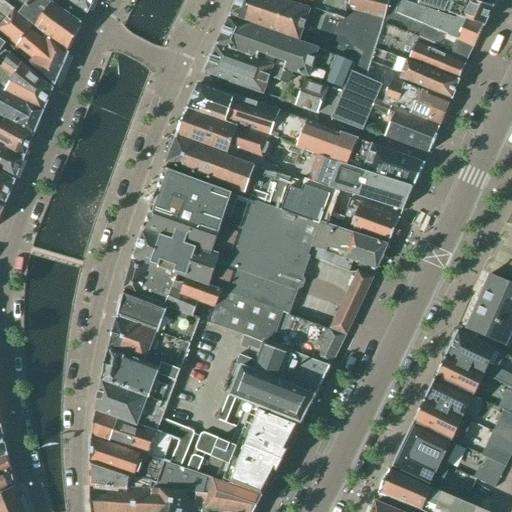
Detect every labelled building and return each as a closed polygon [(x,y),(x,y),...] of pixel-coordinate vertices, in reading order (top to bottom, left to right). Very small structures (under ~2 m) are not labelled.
[(52,42),(1,0),(0,0),(0,36),(7,43),(9,40),(18,45),(15,49),(55,84),(67,55),(67,54),(52,42)] [(1,0),(52,42),(67,54),(67,55),(82,24),(74,19),(46,0),(1,0)] [(93,0),(67,0),(87,13),(93,0)] [(384,21),(346,9),(342,22),(273,0),(238,0),(230,18),(356,63),(352,72),(366,78),(371,63),(372,61),(376,47),(380,35),(384,21)] [(346,9),(348,0),(273,0),(342,22),(346,9)] [(348,0),(346,9),(384,21),(385,17),(391,19),(397,1),(393,0),(348,0)] [(464,3),(491,12),(496,0),(442,0),(443,0),(442,0),(415,0),(413,7),(450,19),(453,12),(461,14),(464,3)] [(450,19),(413,7),(397,1),(391,19),(474,47),(474,48),(482,30),(450,19)] [(482,30),(491,12),(464,3),(461,14),(453,12),(450,19),(482,30)] [(474,47),(391,19),(385,17),(384,21),(380,35),(400,42),(426,52),(436,55),(466,65),(466,64),(474,47)] [(383,86),(366,78),(352,72),(356,63),(230,18),(217,45),(216,46),(239,54),(311,77),(329,84),(328,88),(327,91),(341,97),(332,118),(363,130),(373,109),(377,100),(383,86)] [(466,65),(436,55),(426,52),(400,42),(380,35),(376,47),(409,60),(459,80),(466,65)] [(0,85),(10,91),(43,111),(53,89),(10,54),(3,50),(7,43),(0,36),(0,85)] [(310,79),(311,77),(239,54),(216,46),(204,74),(264,95),(275,67),(276,68),(273,79),(289,84),(293,73),(310,79)] [(401,77),(409,60),(376,47),(372,61),(371,63),(402,74),(401,77)] [(452,98),(459,80),(409,60),(401,77),(452,98)] [(396,110),(440,127),(450,103),(427,93),(428,92),(393,77),(384,102),(391,107),(392,108),(396,110)] [(327,91),(328,88),(306,80),(298,100),(296,106),(318,114),(319,113),(327,91)] [(0,116),(5,119),(6,118),(16,124),(34,134),(43,111),(10,91),(0,85),(0,116)] [(298,148),(308,121),(235,97),(199,85),(188,110),(199,114),(281,143),(282,141),(296,147),(298,148)] [(319,113),(332,118),(341,97),(327,91),(319,113)] [(296,106),(298,100),(282,95),(280,101),(296,106)] [(377,100),(373,109),(389,117),(392,108),(391,107),(384,104),(384,103),(377,100)] [(272,166),(281,143),(199,114),(188,110),(177,138),(261,168),(262,168),(260,167),(262,163),(272,166)] [(430,153),(440,127),(396,110),(386,138),(430,153)] [(0,141),(25,156),(34,134),(16,124),(6,118),(5,119),(0,116),(0,141)] [(347,166),(357,140),(342,135),(308,121),(298,148),(318,156),(347,166)] [(290,178),(262,168),(261,168),(177,138),(167,165),(246,195),(281,205),(288,185),(290,178)] [(363,172),(373,146),(357,140),(347,166),(363,172)] [(25,156),(0,141),(0,171),(15,179),(25,156)] [(363,172),(413,188),(414,187),(424,164),(373,146),(363,172)] [(347,166),(318,156),(309,180),(329,188),(403,211),(413,188),(363,172),(347,166)] [(320,225),(165,170),(148,216),(133,259),(178,275),(187,279),(222,292),(283,314),(290,315),(299,290),(295,282),(304,277),(311,257),(309,256),(312,248),(318,250),(327,224),(321,223),(320,225)] [(0,202),(5,206),(15,179),(0,171),(0,202)] [(281,205),(280,210),(318,223),(328,193),(302,184),(300,189),(288,185),(281,205)] [(345,212),(339,229),(388,245),(400,219),(359,205),(355,216),(345,212)] [(327,224),(318,250),(377,270),(388,245),(339,229),(327,224)] [(178,275),(133,259),(124,291),(124,293),(200,320),(200,321),(210,324),(222,292),(187,279),(185,284),(175,284),(178,275)] [(511,284),(491,275),(467,330),(458,326),(455,332),(500,350),(502,345),(507,347),(511,335),(511,284)] [(330,367),(345,336),(290,315),(283,314),(222,292),(210,324),(264,343),(265,343),(273,345),(330,367)] [(162,419),(200,321),(200,320),(124,293),(109,350),(102,381),(96,410),(137,426),(158,432),(158,430),(180,439),(178,445),(176,451),(175,451),(170,464),(181,468),(194,435),(193,432),(162,419)] [(445,357),(484,375),(495,352),(457,333),(445,357)] [(330,367),(273,345),(265,343),(264,343),(253,371),(236,364),(231,377),(232,377),(237,379),(231,396),(301,423),(315,396),(330,367)] [(435,378),(473,397),(482,379),(483,378),(484,375),(445,357),(435,378)] [(424,400),(463,419),(473,397),(435,378),(424,400)] [(226,424),(236,398),(229,395),(218,421),(226,424)] [(503,411),(510,414),(511,409),(511,404),(502,399),(498,408),(503,411)] [(413,424),(452,442),(463,419),(424,400),(413,424)] [(217,477),(263,496),(275,473),(276,473),(277,472),(276,471),(287,449),(289,450),(289,448),(288,448),(300,424),(247,403),(247,404),(254,406),(244,431),(238,448),(236,447),(236,446),(204,433),(201,435),(195,448),(197,451),(230,465),(224,479),(217,477)] [(169,465),(170,464),(175,451),(176,451),(178,445),(180,439),(158,430),(158,432),(137,426),(96,410),(91,438),(169,465)] [(511,415),(510,414),(503,411),(498,421),(493,432),(511,441),(511,415)] [(402,445),(441,464),(452,442),(413,424),(402,445)] [(511,453),(511,441),(493,432),(490,438),(487,444),(511,456),(511,453)] [(181,468),(170,464),(169,465),(91,438),(91,439),(90,464),(152,484),(152,482),(160,484),(161,479),(165,479),(162,489),(150,489),(149,491),(186,493),(195,494),(209,495),(208,500),(207,503),(206,508),(220,511),(253,511),(263,496),(217,477),(216,479),(198,472),(197,474),(187,470),(181,468)] [(392,468),(430,486),(441,464),(402,445),(392,468)] [(16,488),(7,456),(0,459),(0,493),(15,488),(16,488)] [(197,474),(198,472),(203,459),(195,456),(192,457),(187,470),(197,474)] [(482,470),(500,478),(505,468),(487,459),(482,470)] [(150,489),(152,484),(90,464),(91,487),(90,487),(149,491),(150,489)] [(422,511),(486,511),(391,469),(379,494),(422,511)] [(182,511),(186,493),(149,491),(90,487),(92,511),(182,511)] [(0,511),(28,511),(24,498),(19,500),(15,488),(0,493),(0,511)] [(195,494),(195,502),(207,503),(208,500),(209,495),(195,494)] [(398,511),(375,502),(370,511),(398,511)]
